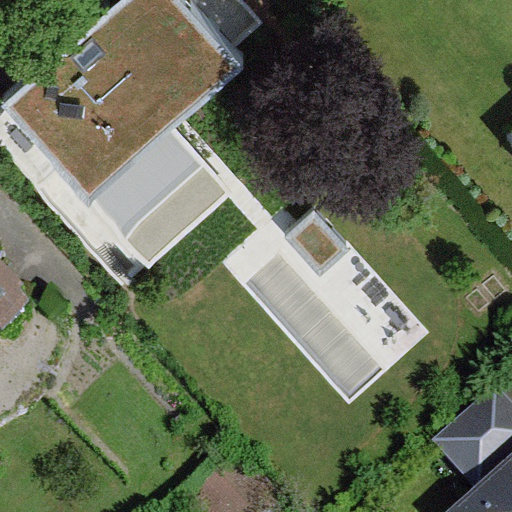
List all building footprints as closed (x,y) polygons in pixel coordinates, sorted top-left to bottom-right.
[(187,0),(117,0),(4,103),(151,263),(229,192),(172,129),(245,62),(187,0)] [(0,340),(2,342),(30,311),(20,302),(25,298),(0,275),(0,340)] [(511,464),(511,411),(496,393),(436,448),(478,495),(511,464)] [(264,511),(281,497),(239,449),(192,491),(210,511),(264,511)] [(511,511),(511,479),(475,511),(511,511)]
